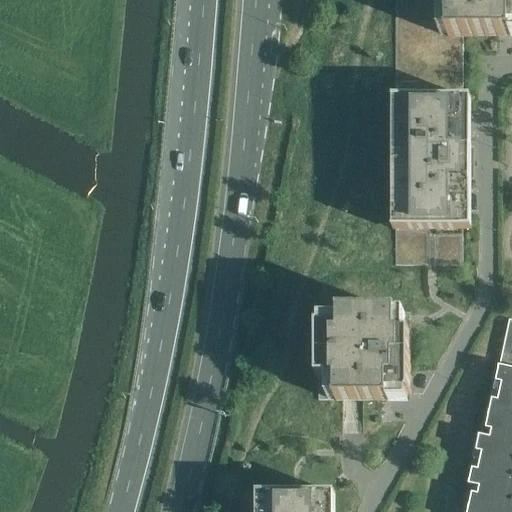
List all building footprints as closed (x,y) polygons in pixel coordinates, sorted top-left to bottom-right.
[(511,0),(439,0),(440,15),(440,35),(447,35),(447,37),(462,37),(511,37),(511,31),(511,30),(511,0)] [(471,99),(393,99),(393,231),(471,231),(471,99)] [(339,313),(318,313),(318,328),(318,380),(318,401),(336,401),(336,402),(389,402),(389,395),(407,395),(407,396),(410,396),(410,334),(410,313),(397,313),(397,312),(339,312),(339,313)] [(511,511),(511,321),(509,321),(496,383),(502,384),(498,402),(493,401),(486,430),(492,431),(490,439),(480,437),(477,453),(482,454),(478,472),(473,470),(469,485),(480,488),(478,496),(473,495),(468,511),(511,511)] [(335,511),(335,494),(335,493),(241,493),(240,511),(335,511)]
